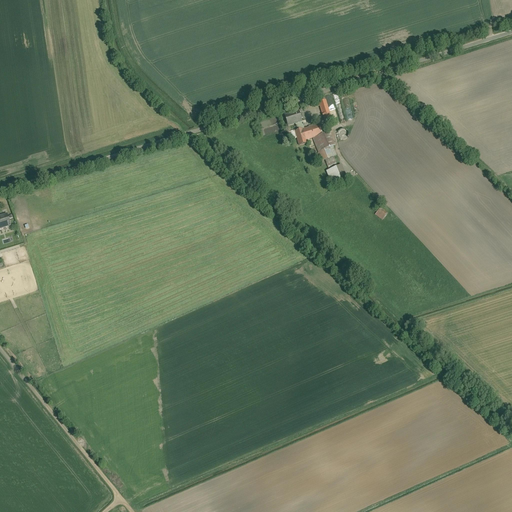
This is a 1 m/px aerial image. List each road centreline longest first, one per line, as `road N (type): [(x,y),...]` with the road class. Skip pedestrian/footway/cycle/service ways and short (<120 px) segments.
road 1 (residential): [(0,194),(511,34)]
road 2 (unclassified): [(0,349),(120,500),(105,511)]
